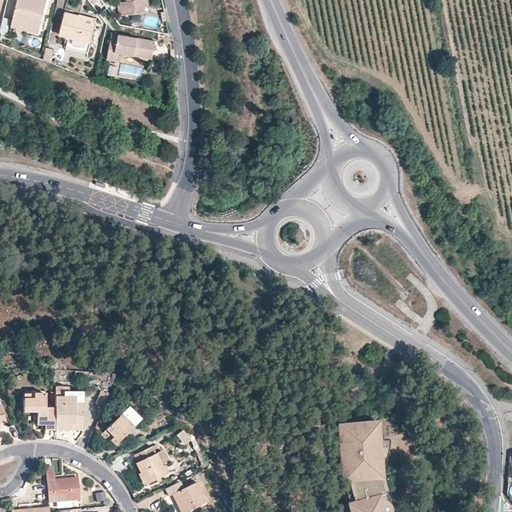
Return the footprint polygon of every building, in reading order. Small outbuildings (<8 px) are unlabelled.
[(47,0),(45,0),(18,0),(12,26),(39,32),(47,0)] [(146,12),(144,0),(126,0),(126,1),(124,2),(125,14),(146,12)] [(65,12),(61,25),(69,28),(67,35),(68,36),(66,47),(89,53),(95,25),(78,20),(79,16),(65,12)] [(69,28),(61,25),(59,34),(67,35),(69,28)] [(156,42),(113,34),(107,60),(118,62),(121,54),(154,60),(156,42)] [(63,393),(63,397),(75,397),(75,404),(82,404),(82,392),(63,393)] [(108,395),(101,392),(96,405),(103,407),(108,395)] [(45,430),(55,430),(55,408),(45,409),(44,394),(33,394),(33,399),(23,399),(23,412),(37,412),(37,425),(45,425),(45,430)] [(63,397),(55,397),(55,408),(55,430),(71,430),(72,425),(82,425),(82,404),(75,404),(75,397),(63,397)] [(113,437),(110,440),(116,446),(141,419),(127,406),(106,429),(113,437)] [(377,456),(377,447),(374,421),(334,424),(340,482),(347,511),(388,511),(388,510),(388,507),(387,505),(387,503),(385,502),(384,500),(382,499),(380,499),(378,499),(376,499),(375,495),(381,493),(377,479),(380,478),(377,456)] [(108,442),(110,440),(113,437),(106,429),(100,434),(108,442)] [(182,446),(190,443),(185,432),(177,435),(182,446)] [(154,446),(135,455),(139,462),(136,463),(146,484),(166,475),(155,453),(157,452),(154,446)] [(54,468),(45,468),(48,503),(80,500),(78,478),(66,479),(66,482),(55,483),(55,480),(54,468)] [(183,489),(179,482),(166,488),(170,495),(172,494),(181,511),(186,511),(206,502),(197,482),(183,489)] [(95,494),(97,503),(106,501),(104,492),(95,494)]
